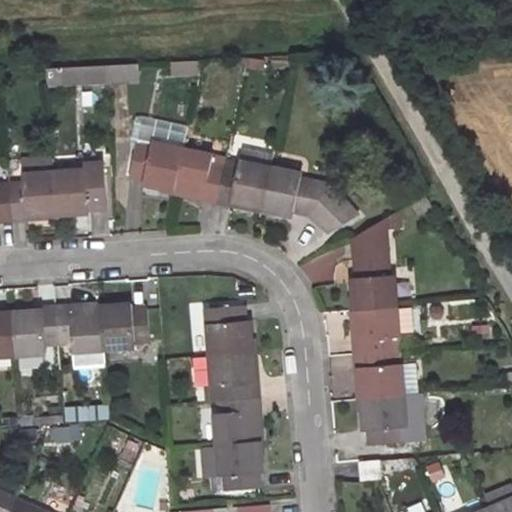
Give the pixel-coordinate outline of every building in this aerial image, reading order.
[(110,82),(110,63),(53,66),(54,85),(110,82)] [(196,64),(173,64),(174,76),(196,76),(196,64)] [(325,227),(354,213),(343,187),(307,178),(308,172),(255,161),(253,167),(222,160),(223,154),(191,145),(191,138),(144,127),(133,170),(150,174),(148,184),(295,216),(297,208),(319,210),(325,227)] [(0,222),(89,219),(89,210),(110,210),(107,161),(90,162),(90,168),(30,172),(31,184),(1,186),(1,174),(0,173),(0,222)] [(372,430),(371,445),(377,444),(403,443),(403,429),(411,429),(409,368),(394,368),(393,337),(407,337),(404,278),(391,279),(386,220),(360,239),(362,280),(354,280),(362,431),(372,430)] [(248,304),(224,305),(225,324),(221,324),(223,357),(225,383),(214,383),(214,384),(216,416),(230,416),(234,474),(226,475),(227,489),(261,486),(260,474),(268,473),(257,321),(249,321),(248,304)] [(225,324),(224,305),(209,306),(210,324),(221,324),(225,324)] [(149,309),(0,318),(0,355),(46,353),(45,341),(79,339),(79,350),(136,347),(135,337),(151,336),(149,309)] [(208,384),(214,384),(214,383),(225,383),(223,357),(208,358),(209,370),(207,370),(208,384)] [(63,423),(107,421),(106,406),(62,408),(63,423)] [(51,427),(52,444),(79,442),(78,426),(51,427)] [(377,444),(371,445),(354,446),(355,463),(380,463),(377,444)] [(42,511),(0,491),(0,511),(42,511)] [(511,511),(511,492),(464,511),(433,511),(432,509),(423,511),(511,511)] [(242,511),(267,511),(267,500),(241,501),(242,511)]
